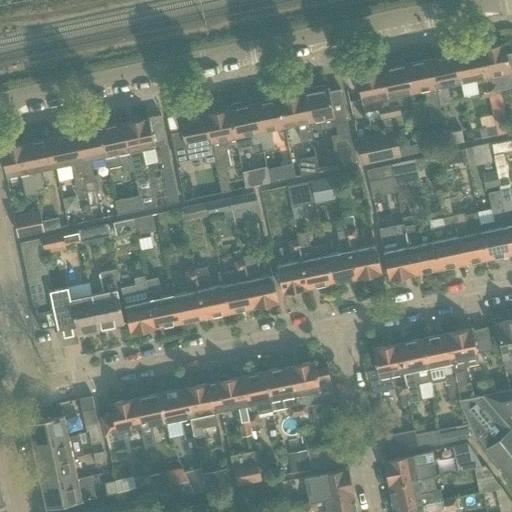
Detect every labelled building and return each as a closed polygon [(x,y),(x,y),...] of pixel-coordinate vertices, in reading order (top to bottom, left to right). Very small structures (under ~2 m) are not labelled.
[(490,46),(479,49),(489,96),(501,94),(500,90),(511,87),(511,53),(506,55),(504,44),(501,44),(500,39),(489,41),(490,46)] [(479,49),(454,54),(460,82),(460,83),(480,79),(482,86),(476,87),(479,98),(489,96),(479,49)] [(454,54),(430,59),(439,104),(440,106),(449,105),(450,104),(446,86),(449,86),(460,83),(460,82),(454,54)] [(430,59),(405,64),(411,93),(424,91),(430,119),(442,117),(440,106),(439,104),(430,59)] [(405,64),(381,69),(390,115),(391,117),(400,115),(398,105),(399,105),(398,96),(411,93),(405,64)] [(369,72),(368,67),(358,69),(359,74),(356,74),(360,94),(363,112),(379,109),(381,119),(391,117),(390,115),(381,69),(369,72)] [(315,91),(303,94),(312,141),(322,138),(321,130),(320,129),(319,122),(334,119),(335,125),(337,133),(330,134),(335,157),(337,168),(338,169),(356,165),(350,134),(345,114),(340,90),(329,92),(328,88),(324,89),(323,85),(314,87),(315,91)] [(303,94),(278,99),(284,128),(297,125),(301,143),(302,143),(310,141),(312,141),(303,94)] [(278,99),(254,104),(263,151),(273,149),(274,149),(271,130),(284,128),(278,99)] [(232,108),(229,109),(235,138),(237,146),(239,146),(241,147),(249,146),(250,144),(252,143),(254,153),(263,151),(254,104),(241,106),(240,102),(231,104),(232,108)] [(504,105),(491,108),(495,125),(497,135),(509,132),(504,105)] [(229,109),(204,114),(214,162),(221,193),(230,191),(225,167),(230,166),(226,149),(229,148),(237,146),(235,138),(229,109)] [(182,131),(170,133),(176,162),(203,157),(204,164),(214,162),(204,114),(179,119),(182,131)] [(159,115),(124,123),(133,170),(138,196),(139,195),(142,210),(157,207),(147,166),(145,166),(141,149),(155,146),(158,145),(165,144),(163,135),(159,115)] [(124,123),(99,128),(105,156),(107,169),(122,165),(124,172),(133,170),(124,123)] [(495,125),(478,129),(481,139),(497,135),(495,125)] [(99,128),(74,133),(84,180),(86,189),(87,192),(88,197),(90,207),(98,205),(95,190),(100,189),(97,174),(94,175),(90,159),(105,156),(99,128)] [(461,131),(444,134),(447,146),(464,142),(461,131)] [(357,140),(362,164),(398,157),(397,148),(393,132),(357,140)] [(74,133),(50,138),(56,167),(59,181),(74,178),(75,182),(77,191),(78,199),(88,197),(87,192),(86,189),(84,180),(74,133)] [(50,138),(25,143),(35,190),(45,188),(42,177),(37,178),(36,171),(56,167),(50,138)] [(511,149),(510,140),(491,144),(500,187),(509,185),(502,152),(511,150),(511,149)] [(3,148),(0,148),(6,177),(20,174),(25,196),(36,194),(35,190),(25,143),(10,146),(9,141),(2,143),(3,148)] [(490,143),(471,147),(475,166),(493,162),(490,143)] [(165,144),(158,145),(170,204),(178,202),(165,144)] [(416,144),(397,148),(398,157),(417,153),(416,144)] [(451,151),(440,154),(443,166),(467,161),(465,148),(451,151)] [(302,159),(298,164),(300,176),(319,173),(315,156),(302,159)] [(409,161),(390,165),(393,176),(394,185),(413,181),(409,161)] [(390,165),(366,170),(368,181),(393,176),(390,165)] [(282,166),(267,169),(269,182),(269,183),(285,180),(282,166)] [(266,167),(254,170),(257,185),(269,183),(269,182),(267,169),(266,167)] [(495,170),(481,173),(485,191),(499,188),(495,170)] [(321,179),(309,181),(309,182),(314,203),(325,201),(321,179)] [(309,182),(286,186),(291,208),(314,203),(309,182)] [(511,192),(511,188),(500,190),(511,248),(511,192)] [(495,227),(482,230),(488,259),(511,254),(511,248),(503,206),(500,190),(499,190),(488,193),(491,208),(495,227)] [(255,193),(230,198),(232,207),(242,205),(243,210),(258,207),(255,193)] [(448,193),(439,195),(439,199),(443,217),(452,215),(448,193)] [(138,196),(114,201),(117,215),(142,210),(139,195),(138,196)] [(230,198),(206,202),(208,212),(232,207),(230,198)] [(198,205),(180,209),(183,222),(201,218),(198,205)] [(15,217),(19,236),(44,231),(42,221),(40,211),(15,217)] [(462,213),(454,215),(464,264),(488,259),(482,230),(468,233),(464,213),(462,213)] [(151,214),(133,218),(136,232),(136,234),(152,231),(155,231),(151,214)] [(411,215),(403,217),(404,222),(404,226),(405,227),(414,274),(439,269),(431,230),(415,234),(413,224),(411,215)] [(445,227),(431,230),(439,269),(464,264),(454,215),(452,215),(443,217),(445,227)] [(352,216),(344,217),(347,229),(355,227),(352,216)] [(58,218),(42,221),(44,231),(60,227),(58,218)] [(133,218),(113,222),(116,236),(136,232),(133,218)] [(107,224),(78,230),(80,240),(81,245),(110,239),(107,224)] [(397,248),(383,250),(385,260),(389,280),(414,274),(404,226),(403,226),(403,224),(392,226),(397,248)] [(355,227),(347,229),(357,277),(381,272),(377,253),(375,244),(356,248),(354,239),(358,239),(355,227)] [(340,251),(326,254),(332,283),(357,277),(347,231),(347,229),(336,231),(339,242),(340,251)] [(78,230),(63,233),(65,243),(80,240),(78,230)] [(63,233),(41,238),(43,249),(65,244),(65,243),(63,233)] [(306,233),(296,235),(297,239),(307,288),(332,283),(326,254),(324,245),(310,248),(306,233)] [(39,238),(20,242),(22,253),(43,249),(41,238),(39,238)] [(307,288),(297,239),(287,241),(289,252),(293,252),(295,260),(276,264),(282,293),(307,288)] [(43,249),(22,253),(25,264),(46,260),(43,249)] [(252,254),(242,256),(243,259),(253,307),(278,302),(271,273),(260,275),(256,257),(252,254)] [(236,270),(220,273),(222,283),(228,312),(253,307),(243,259),(234,261),(236,270)] [(46,260),(25,264),(27,275),(48,271),(46,260)] [(206,266),(194,269),(204,318),(228,312),(222,283),(210,286),(206,266)] [(103,291),(90,294),(98,328),(123,323),(115,281),(119,281),(117,269),(99,273),(103,291)] [(192,290),(173,293),(179,323),(204,318),(194,269),(184,271),(186,282),(190,281),(192,290)] [(48,271),(27,275),(29,286),(50,282),(48,271)] [(135,285),(121,288),(130,333),(155,328),(145,279),(144,276),(134,278),(135,284),(135,285)] [(157,277),(145,279),(155,328),(179,323),(173,293),(161,296),(157,277)] [(50,282),(29,286),(32,297),(52,293),(52,289),(50,282)] [(55,304),(36,308),(37,312),(54,308),(57,325),(74,321),(76,333),(85,331),(85,334),(88,335),(95,333),(96,331),(96,329),(98,328),(90,294),(70,298),(67,286),(52,289),(52,293),(55,304)] [(36,308),(55,304),(52,293),(32,297),(34,308),(36,308)] [(40,329),(57,325),(54,308),(37,312),(40,329)] [(503,359),(511,356),(511,319),(495,323),(503,359)] [(472,328),(447,333),(457,382),(461,398),(461,399),(469,397),(472,391),(470,382),(467,383),(466,380),(469,379),(468,372),(467,372),(466,366),(478,364),(476,353),(477,352),(491,349),(487,327),(472,330),(472,328)] [(447,333),(422,338),(431,381),(445,379),(446,384),(450,401),(458,399),(461,399),(461,398),(457,382),(447,333)] [(422,338),(398,343),(408,392),(406,392),(408,402),(419,400),(416,385),(431,381),(422,338)] [(398,390),(399,394),(406,392),(408,392),(398,343),(373,349),(378,371),(379,377),(393,374),(395,385),(397,385),(398,390)] [(327,367),(316,369),(314,361),(289,366),(299,413),(299,414),(306,412),(308,412),(306,402),(301,403),(299,394),(331,387),(327,367)] [(289,366),(264,371),(272,410),(287,407),(289,415),(299,413),(289,366)] [(264,371),(240,377),(250,430),(251,429),(260,428),(257,413),(272,410),(264,371)] [(379,377),(378,371),(367,373),(371,395),(398,390),(397,385),(395,385),(393,374),(379,377)] [(218,396),(212,397),(215,411),(221,410),(235,407),(237,416),(241,436),(245,435),(248,452),(254,450),(253,444),(250,430),(240,377),(228,379),(227,375),(226,375),(217,377),(218,381),(215,382),(218,396)] [(435,396),(431,381),(416,385),(419,400),(435,396)] [(198,385),(184,388),(194,436),(203,434),(202,428),(218,424),(215,411),(212,397),(218,396),(215,382),(209,383),(198,385)] [(184,388),(160,393),(166,422),(169,438),(183,435),(184,439),(194,437),(194,436),(184,388)] [(511,388),(483,395),(504,419),(511,412),(511,388)] [(399,394),(398,394),(400,406),(409,404),(408,402),(406,392),(399,394)] [(160,393),(135,398),(141,427),(140,427),(144,447),(155,445),(151,425),(166,422),(160,393)] [(461,399),(458,399),(469,425),(473,436),(476,439),(478,438),(486,448),(511,480),(511,428),(504,419),(483,395),(469,397),(461,399)] [(79,398),(57,403),(59,414),(81,410),(79,398)] [(105,434),(141,427),(135,398),(110,403),(113,414),(102,416),(105,434)] [(95,408),(82,410),(86,432),(89,432),(99,429),(97,417),(95,408)] [(306,412),(299,414),(301,423),(308,421),(306,412)] [(27,422),(32,444),(69,436),(64,414),(27,422)] [(469,425),(431,433),(433,444),(473,436),(469,425)] [(99,429),(89,432),(91,444),(102,442),(99,429)] [(414,430),(386,435),(390,454),(417,448),(417,447),(415,434),(414,430)] [(425,431),(415,434),(417,447),(422,446),(433,444),(431,433),(431,430),(425,431)] [(32,444),(36,465),(73,457),(69,436),(32,444)] [(347,461),(343,443),(307,450),(311,469),(347,461)] [(468,444),(452,447),(457,471),(474,468),(481,467),(468,444)] [(248,452),(231,455),(231,457),(237,486),(261,481),(261,480),(255,453),(254,450),(248,452)] [(384,460),(389,486),(427,477),(424,462),(435,460),(433,450),(384,460)] [(106,463),(104,451),(93,453),(96,465),(106,463)] [(307,455),(288,459),(291,474),(310,470),(307,455)] [(36,465),(41,486),(78,478),(73,457),(36,465)] [(494,479),(481,467),(474,468),(476,483),(494,479)] [(185,472),(184,472),(187,481),(193,494),(206,491),(202,474),(201,468),(185,472)] [(320,473),(305,476),(310,502),(354,493),(349,468),(329,471),(320,473)] [(204,473),(202,474),(206,491),(230,486),(227,469),(204,473)] [(149,475),(133,479),(136,488),(151,484),(149,475)] [(132,476),(115,480),(118,493),(136,488),(133,479),(132,476)] [(427,477),(389,486),(394,510),(442,500),(440,490),(436,490),(433,476),(427,477)] [(78,478),(41,486),(46,508),(83,500),(83,499),(82,499),(78,478)] [(494,479),(476,483),(479,493),(501,488),(494,479)] [(104,483),(107,495),(118,493),(115,480),(104,483)] [(152,488),(166,503),(176,496),(175,494),(162,481),(152,488)] [(187,481),(169,485),(175,494),(176,496),(177,497),(179,497),(193,494),(187,481)] [(326,504),(327,511),(357,511),(354,493),(310,502),(305,503),(306,511),(307,511),(318,510),(317,505),(326,504)] [(442,500),(394,510),(394,511),(445,511),(459,509),(456,497),(454,498),(442,500)]
